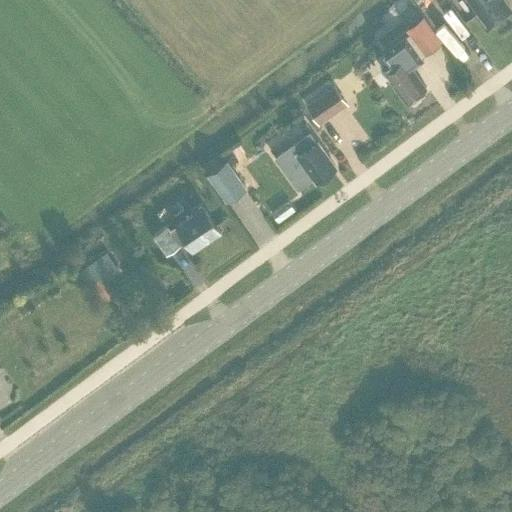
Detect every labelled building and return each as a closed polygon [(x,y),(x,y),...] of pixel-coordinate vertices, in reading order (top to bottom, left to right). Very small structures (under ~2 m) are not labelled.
[(416,9),(409,0),(401,0),(390,8),(399,21),(416,9)] [(510,8),(504,0),(468,0),(487,25),(510,8)] [(441,43),(422,16),(405,28),(409,33),(385,51),(394,64),(383,71),(406,102),(426,87),(412,68),(423,60),(421,58),(441,43)] [(234,55),(244,67),(254,59),(244,46),(234,55)] [(348,104),(335,85),(304,106),(318,126),(348,104)] [(309,132),(276,156),(298,186),(312,176),(316,181),(336,167),(317,141),(316,141),(309,132)] [(253,193),(234,167),(214,181),(234,207),(253,193)] [(192,250),(220,232),(200,202),(191,209),(193,212),(175,224),(176,227),(171,230),(166,224),(154,233),(167,253),(180,244),(179,244),(185,240),(192,250)] [(116,265),(106,251),(78,271),(100,303),(112,294),(100,276),(116,265)]
